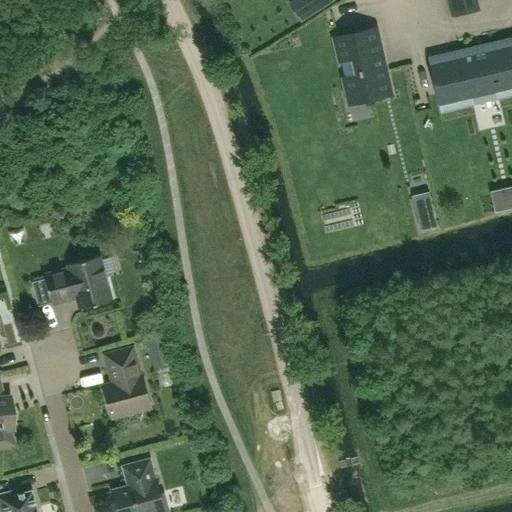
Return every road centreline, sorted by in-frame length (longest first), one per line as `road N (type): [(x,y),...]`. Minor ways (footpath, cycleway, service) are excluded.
road 1 (residential): [(323,511),(230,154),(166,0)]
road 2 (residential): [(84,511),(49,380),(56,361)]
